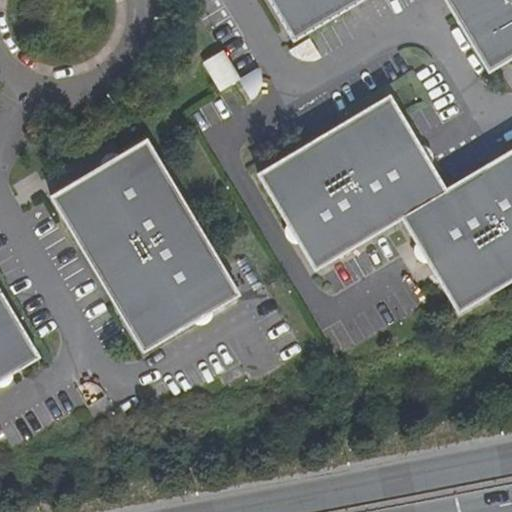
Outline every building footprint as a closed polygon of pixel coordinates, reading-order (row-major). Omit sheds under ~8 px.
[(369,0),(267,0),(294,45),(369,0)] [(511,0),(444,0),(489,75),(511,61),(511,0)] [(238,82),(233,73),(227,63),(222,54),(204,65),(220,93),(238,82)] [(237,77),(243,96),(260,91),(254,72),(237,77)] [(405,221),(448,193),(425,155),(391,100),(323,141),(260,179),(293,234),(318,274),(405,221)] [(148,146),(53,205),(124,320),(147,358),(242,300),(148,146)] [(511,154),(448,193),(405,221),(424,252),(462,315),(511,284),(511,154)] [(0,389),(39,366),(0,299),(0,389)]
